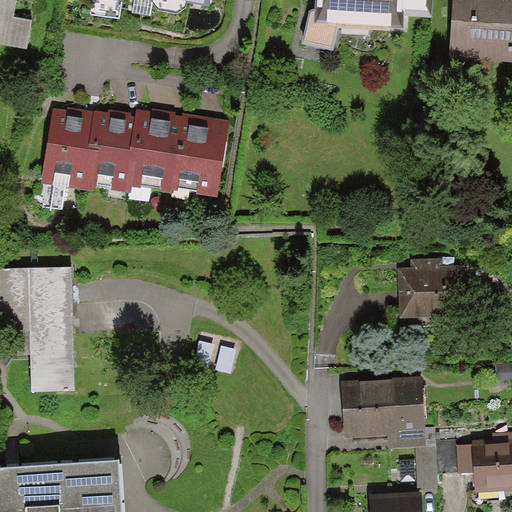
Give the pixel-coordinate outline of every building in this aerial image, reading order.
[(0,0),(0,42),(2,43),(7,20),(13,21),(16,0),(0,0)] [(143,11),(76,0),(63,0),(57,24),(138,39),(143,11)] [(152,0),(152,2),(158,10),(178,15),(187,8),(190,0),(210,3),(210,0),(152,0)] [(334,49),(340,23),(400,24),(402,1),(408,0),(407,0),(319,0),(320,8),(312,14),(306,45),(334,49)] [(511,0),(456,0),(453,54),(476,56),(476,48),(510,50),(509,57),(511,57),(511,0)] [(156,118),(141,115),(140,121),(131,186),(129,196),(152,198),(153,185),(172,186),(173,179),(182,122),(171,121),(172,114),(156,112),(156,118)] [(97,118),(57,113),(43,206),(63,208),(66,182),(89,185),(91,174),(97,118)] [(113,117),(99,115),(97,118),(91,174),(109,176),(108,183),(131,186),(140,121),(127,120),(128,115),(113,113),(113,117)] [(226,125),(183,119),(182,122),(173,179),(189,182),(189,188),(216,192),(226,125)] [(413,270),(401,270),(403,316),(461,313),(459,269),(442,269),(441,261),(412,262),(413,270)] [(78,390),(74,265),(0,266),(0,306),(1,332),(30,331),(31,351),(32,391),(78,390)] [(157,363),(156,331),(78,334),(80,367),(157,363)] [(419,380),(345,384),(348,433),(400,430),(422,428),(419,380)] [(422,428),(400,430),(401,448),(416,447),(418,484),(441,483),(440,472),(464,471),(462,438),(437,440),(437,428),(422,428)] [(496,442),(475,443),(476,488),(511,487),(511,432),(496,433),(496,442)] [(14,467),(0,467),(0,511),(122,511),(119,459),(14,467)] [(422,511),(422,494),(372,496),(372,511),(422,511)]
